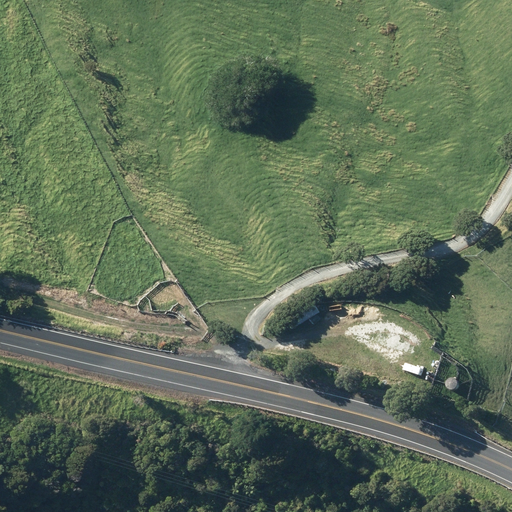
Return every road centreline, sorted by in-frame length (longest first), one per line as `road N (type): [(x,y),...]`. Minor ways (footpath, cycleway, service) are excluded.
road 1 (primary): [(0,336),(331,413),(511,479)]
road 2 (track): [(0,278),(128,323),(252,337),(369,330),(404,338)]
